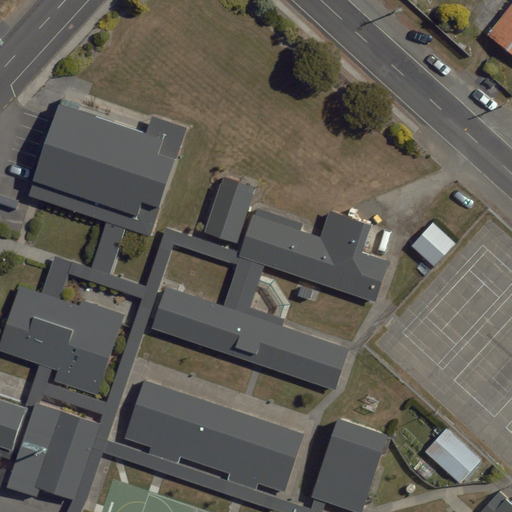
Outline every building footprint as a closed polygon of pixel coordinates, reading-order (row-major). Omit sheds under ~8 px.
[(511,30),(486,62),(511,82),(511,30)] [(179,165),(56,123),(28,203),(151,245),(179,165)] [(253,217),(222,207),(203,262),(234,273),(241,253),(253,217)] [(322,237),(254,213),(253,217),(241,253),(381,302),(395,262),(356,248),(366,222),(331,210),(322,237)] [(456,251),(433,223),(411,241),(433,269),(456,251)] [(346,380),(160,316),(144,360),(331,425),(346,380)] [(117,352),(18,318),(0,368),(0,386),(94,419),(117,352)] [(287,511),(303,468),(145,413),(125,470),(247,511),(287,511)] [(0,511),(2,511),(31,429),(0,418),(0,511)] [(79,511),(100,454),(54,439),(28,511),(79,511)] [(370,511),(386,467),(332,448),(309,511),(370,511)] [(465,511),(482,494),(442,458),(418,484),(448,511),(465,511)]
